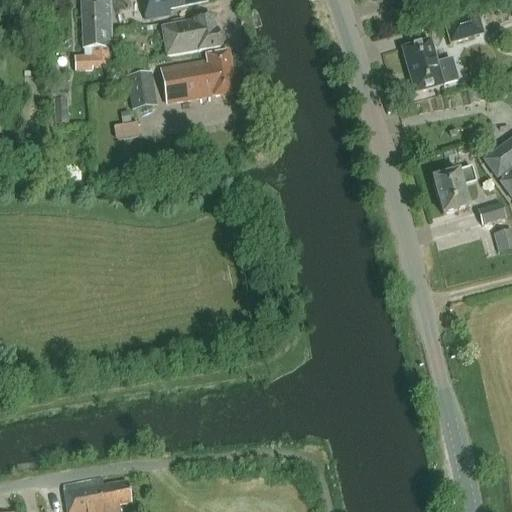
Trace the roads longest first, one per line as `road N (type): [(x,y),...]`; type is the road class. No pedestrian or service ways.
road 1 (tertiary): [(470,511),(330,0)]
road 2 (unclassified): [(0,490),(160,464)]
